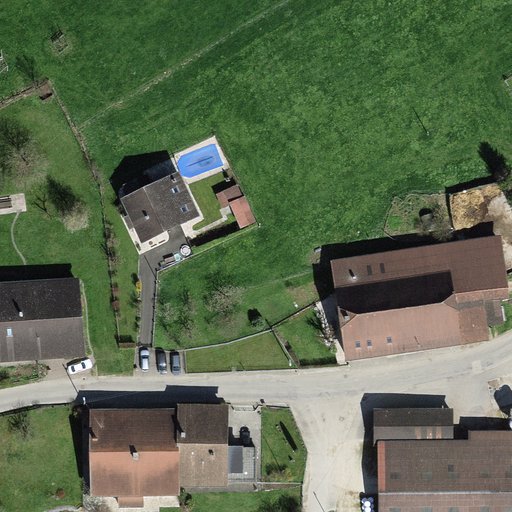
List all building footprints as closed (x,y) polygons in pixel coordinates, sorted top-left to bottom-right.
[(193,215),(171,175),(123,200),(145,241),(193,215)] [(508,325),(496,239),(333,264),(347,357),(485,337),(483,328),(508,325)] [(0,358),(77,354),(72,282),(0,286),(0,358)] [(253,444),(222,443),(222,405),(175,405),(175,412),(87,412),(87,500),(176,500),(176,492),(253,492),(253,444)] [(379,511),(511,511),(511,434),(447,437),(446,411),(377,413),(379,511)]
